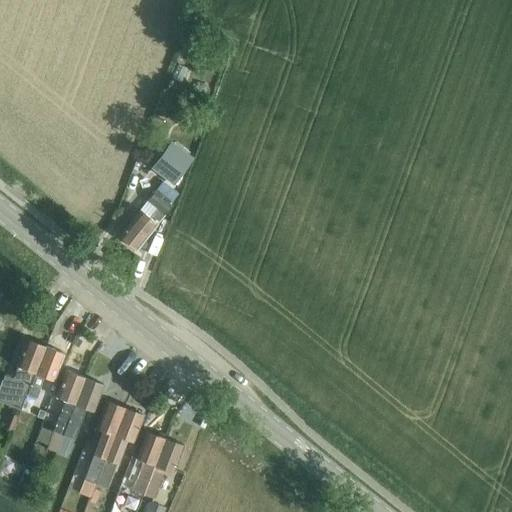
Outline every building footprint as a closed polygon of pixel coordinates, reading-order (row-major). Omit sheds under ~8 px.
[(171,143),(151,170),(173,186),(193,159),(171,143)] [(167,201),(175,192),(163,182),(162,181),(161,181),(145,200),(138,210),(118,235),(136,250),(171,205),(167,201)] [(46,347),(29,340),(18,367),(19,368),(15,379),(4,375),(0,386),(0,402),(21,410),(27,395),(46,347)] [(29,414),(44,376),(52,379),(62,353),(46,347),(27,395),(21,410),(21,411),(29,414)] [(54,431),(47,449),(56,453),(85,377),(68,371),(58,398),(66,401),(54,431)] [(85,377),(56,453),(64,456),(83,408),(91,411),(102,384),(85,377)] [(93,456),(84,480),(96,484),(125,409),(108,402),(98,428),(105,430),(96,453),(95,456),(93,456)] [(125,409),(96,484),(107,488),(126,440),(132,442),(142,415),(125,409)] [(8,412),(3,427),(12,430),(17,416),(8,412)] [(166,436),(164,436),(148,430),(137,458),(144,461),(133,490),(143,494),(166,436)] [(143,494),(144,494),(153,498),(164,468),(173,471),(184,443),(166,436),(143,494)] [(113,503),(122,507),(132,481),(123,478),(113,503)] [(37,501),(48,505),(53,491),(43,487),(37,501)] [(89,501),(95,503),(100,491),(94,488),(89,501)] [(146,511),(162,511),(165,507),(151,502),(146,511)]
